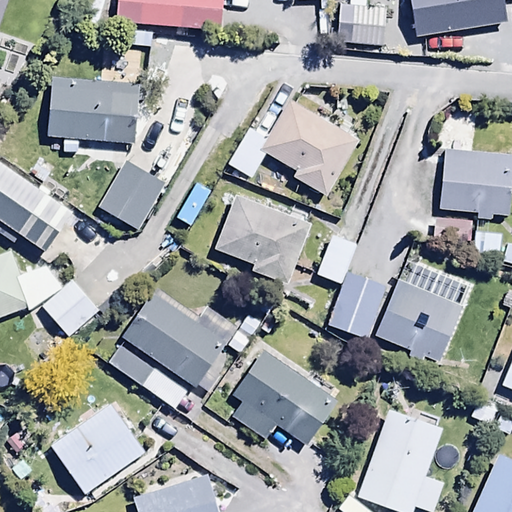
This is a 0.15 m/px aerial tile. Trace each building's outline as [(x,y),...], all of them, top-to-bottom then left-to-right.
[(107,0),(78,0),(71,22),(97,31),(107,0)] [(222,0),(115,0),(113,26),(219,35),(222,0)] [(511,0),(407,0),(416,45),(507,26),(503,6),(511,4),(511,0)] [(384,11),(339,8),(337,47),(382,50),(384,11)] [(140,90),(50,82),(45,142),(134,150),(140,90)] [(270,146),(248,133),(227,170),(252,184),(266,160),(295,177),(292,184),(327,204),(361,146),(293,107),(270,146)] [(511,186),(511,160),(443,155),(438,216),(477,219),(477,225),(494,226),(494,219),(509,221),(511,186)] [(165,191),(125,167),(97,212),(137,236),(165,191)] [(75,221),(0,169),(0,227),(47,261),(75,221)] [(313,227),(235,200),(214,257),(254,271),(252,275),(291,289),(313,227)] [(468,227),(435,225),(433,249),(466,252),(468,227)] [(358,251),(332,240),(316,280),(342,290),(358,251)] [(0,324),(29,314),(30,317),(63,295),(48,273),(20,282),(12,259),(0,262),(0,324)] [(419,298),(397,289),(375,344),(410,358),(409,362),(423,368),(426,362),(439,367),(470,289),(430,272),(419,298)] [(387,295),(349,279),(328,330),(366,346),(387,295)] [(97,320),(72,289),(42,313),(67,345),(97,320)] [(198,325),(157,296),(108,368),(174,415),(191,393),(193,395),(237,334),(207,313),(198,325)] [(336,404),(262,357),(233,402),(242,407),(232,422),(264,442),(272,429),(306,450),(336,404)] [(511,362),(500,391),(511,396),(511,362)] [(146,457),(110,408),(57,446),(61,451),(53,456),(85,501),(146,457)] [(443,433),(386,415),(357,503),(383,511),(434,511),(443,487),(427,482),(443,433)] [(511,511),(511,466),(498,460),(474,511),(511,511)] [(214,511),(206,479),(132,499),(135,511),(214,511)]
